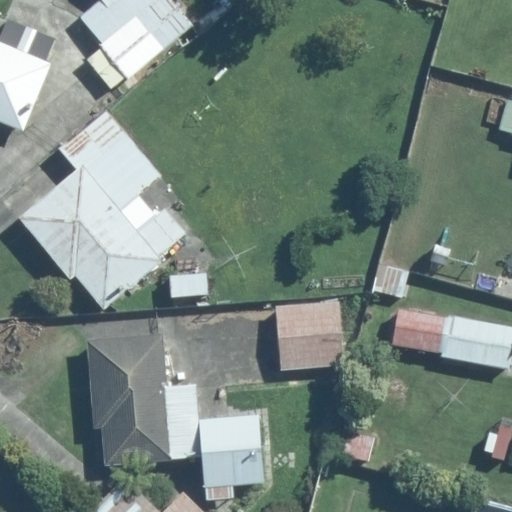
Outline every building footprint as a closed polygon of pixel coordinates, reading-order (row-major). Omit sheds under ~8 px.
[(200,26),(175,0),(94,0),(96,1),(78,18),(104,46),(88,61),(123,99),(200,26)] [(0,35),(0,123),(26,133),(59,38),(6,19),(0,35)] [(511,96),(508,96),(499,133),(511,136),(511,96)] [(61,153),(74,167),(19,217),(105,312),(190,235),(164,206),(156,213),(141,196),(167,173),(109,109),(61,153)] [(345,297),(279,306),(275,306),(284,373),(353,364),(345,297)] [(511,330),(396,311),(390,344),(444,353),(443,361),(511,373),(511,330)] [(258,416),(205,419),(202,381),(174,383),(171,334),(91,339),(97,431),(106,430),(108,465),(201,459),(204,496),(263,492),(258,416)] [(161,511),(127,477),(92,511),(200,511),(184,496),(167,511),(161,511)] [(511,511),(511,505),(480,498),(477,511),(511,511)]
